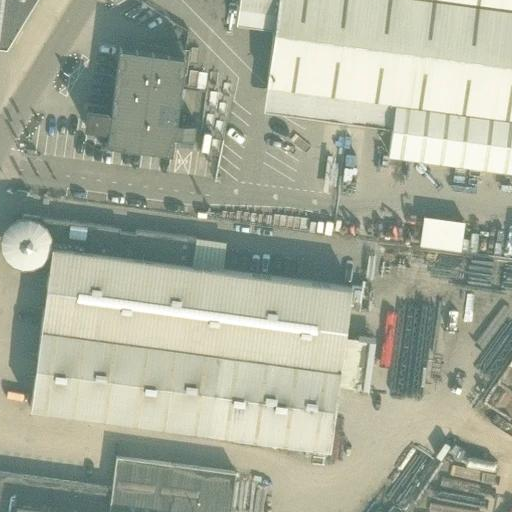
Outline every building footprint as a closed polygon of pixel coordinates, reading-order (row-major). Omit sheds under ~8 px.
[(0,0),(0,46),(6,47),(34,0),(0,0)] [(511,7),(455,0),(277,0),(266,85),(394,102),(387,154),(511,170),(511,7)] [(119,48),(113,96),(110,112),(106,112),(106,110),(87,107),(84,126),(103,129),(103,127),(108,128),(106,144),(171,153),(173,136),(193,138),(195,124),(175,122),(177,105),(184,56),(119,48)] [(329,447),(338,385),(361,389),(368,341),(344,337),(351,286),(192,265),(196,237),(135,229),(134,233),(120,231),(120,226),(23,214),(23,215),(20,215),(17,215),(14,216),(12,217),(9,219),(7,220),(5,222),(3,224),(1,226),(0,229),(0,228),(0,251),(1,253),(2,256),(4,258),(6,260),(8,261),(10,263),(13,264),(16,265),(16,266),(48,270),(29,408),(49,410),(207,431),(329,447)] [(418,244),(460,247),(462,218),(420,215),(418,244)] [(111,487),(0,471),(0,511),(228,511),(234,472),(115,455),(111,487)]
